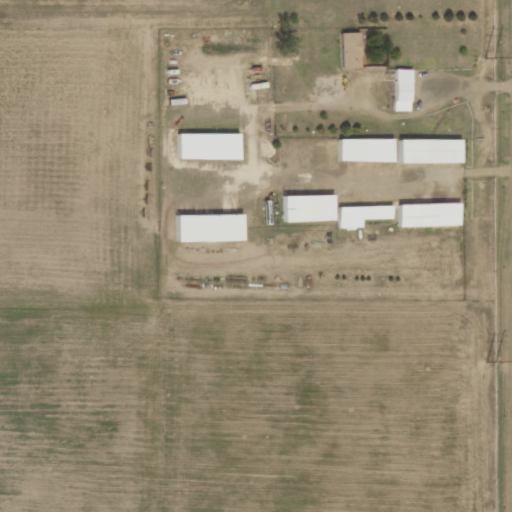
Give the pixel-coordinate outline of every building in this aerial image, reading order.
[(358,68),(357,33),(339,33),(340,69),(358,68)] [(408,111),(409,70),(393,70),(392,111),(408,111)] [(237,134),(176,134),(176,159),(237,160),(237,134)] [(337,139),(337,161),(390,162),(391,140),(337,139)] [(458,164),(458,140),(397,140),(397,163),(458,164)] [(332,221),(331,195),(281,197),(282,222),(332,221)] [(397,227),(457,226),(457,203),(396,205),(397,227)] [(389,206),(336,207),(337,228),(360,228),(360,219),(389,219),(389,206)]
